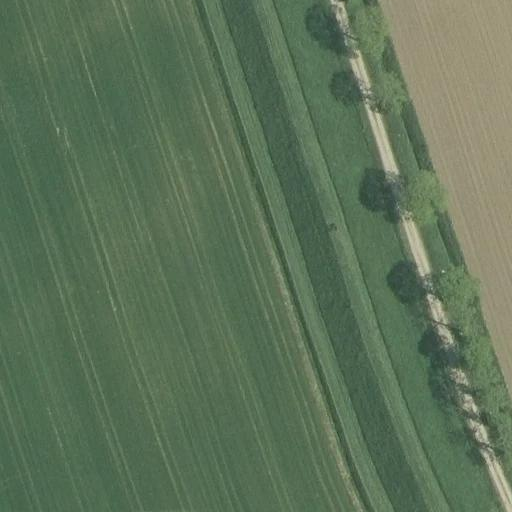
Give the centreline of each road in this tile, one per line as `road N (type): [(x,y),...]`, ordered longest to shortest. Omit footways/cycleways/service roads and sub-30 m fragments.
road 1 (track): [(269,0),(442,511)]
road 2 (track): [(511,507),(333,0)]
